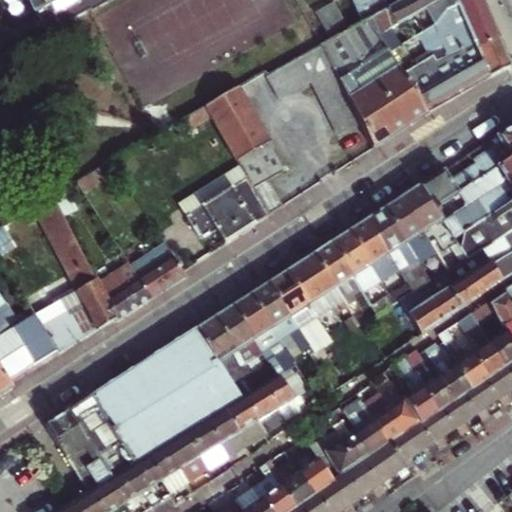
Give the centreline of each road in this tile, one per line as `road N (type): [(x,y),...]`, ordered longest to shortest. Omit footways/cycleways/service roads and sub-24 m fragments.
road 1 (residential): [(0,429),(511,96)]
road 2 (residential): [(511,434),(405,511)]
